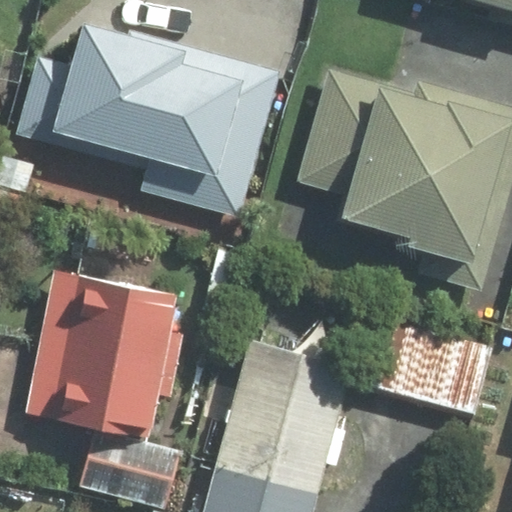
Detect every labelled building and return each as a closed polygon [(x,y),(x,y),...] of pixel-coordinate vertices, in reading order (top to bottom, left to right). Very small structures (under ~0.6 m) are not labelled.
[(511,0),(387,0),(511,38),(511,0)] [(274,75),(79,20),(69,17),(55,65),(36,60),(15,137),(135,171),(128,197),(231,226),(274,75)] [(409,95),(320,69),(287,182),(333,196),(323,230),(447,266),(439,290),(476,301),(511,174),(511,108),(414,80),(409,95)] [(187,293),(50,262),(14,420),(81,435),(69,489),(165,511),(178,452),(138,443),(148,400),(162,403),(187,293)] [(387,316),(369,384),(471,411),(489,343),(387,316)] [(326,414),(339,364),(242,338),(195,511),(299,511),(312,465),(330,469),(343,418),(326,414)]
